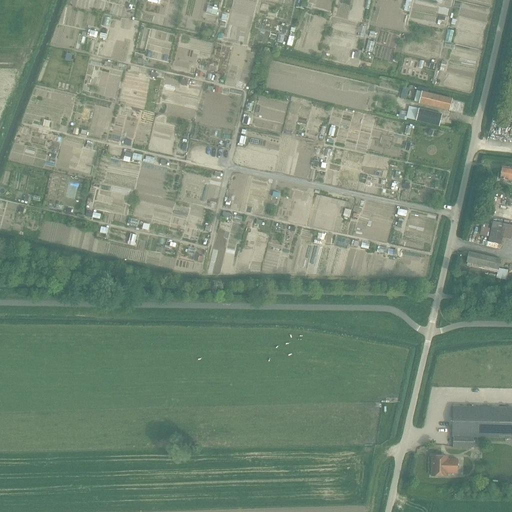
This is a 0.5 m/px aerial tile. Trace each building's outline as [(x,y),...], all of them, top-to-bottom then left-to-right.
[(131,26),(134,14),(115,9),(112,21),(131,26)] [(367,30),(367,19),(359,19),(359,30),(367,30)] [(367,44),(373,46),(376,34),(369,32),(367,44)] [(421,92),(419,102),(449,109),(452,98),(428,93),(428,92),(429,89),(422,87),(421,92)] [(408,112),(407,118),(417,120),(439,126),(441,115),(419,110),(410,108),(408,112)] [(39,163),(39,173),(48,173),(48,163),(39,163)] [(511,168),(501,167),(499,178),(511,180),(511,168)] [(142,222),(144,217),(135,214),(133,219),(142,222)] [(509,239),(511,226),(511,224),(493,221),(488,242),(500,244),(501,237),(509,239)] [(482,223),(480,231),(488,233),(489,228),(487,228),(488,224),(482,223)] [(499,269),(501,260),(468,252),(466,262),(499,269)] [(452,437),(453,437),(453,447),(473,448),(473,437),(511,438),(511,407),(453,407),(452,437)] [(447,477),(447,474),(457,474),(457,458),(448,458),(448,457),(432,456),(432,477),(447,477)]
